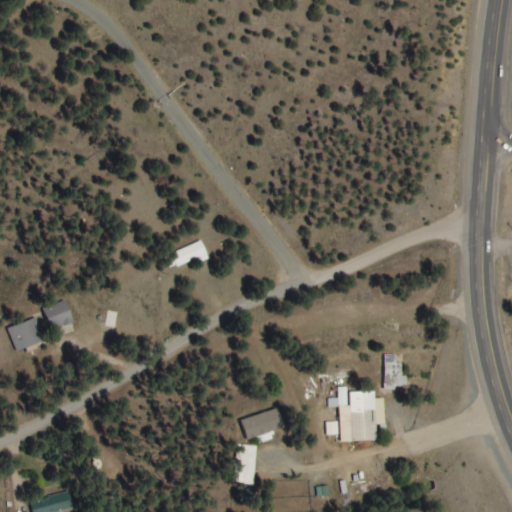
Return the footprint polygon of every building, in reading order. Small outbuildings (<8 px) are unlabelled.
[(169,271),(207,259),(202,243),(164,254),(169,271)] [(72,323),(63,301),(42,310),(51,332),(72,323)] [(14,352),(43,343),(36,320),(7,329),(14,352)] [(403,363),(396,363),(396,355),(382,355),(382,389),(403,389),(403,363)] [(374,392),(347,393),(347,388),(336,388),(336,399),(327,399),(327,409),(338,409),(339,444),(375,443),(374,392)] [(253,485),(253,446),(239,446),(239,485),(253,485)] [(63,511),(75,509),(70,491),(29,502),(32,511),(63,511)]
